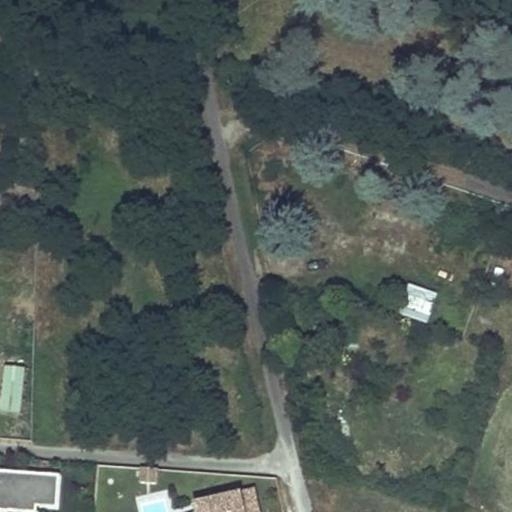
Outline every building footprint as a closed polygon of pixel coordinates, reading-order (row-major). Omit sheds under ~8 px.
[(173,6),(168,6),(162,7),(164,19),(174,18),(173,6)] [(406,303),(402,315),(426,322),(429,310),(406,303)] [(333,318),(319,316),(313,345),(328,348),(333,318)] [(4,365),(2,412),(24,413),(26,365),(4,365)] [(140,468),(138,483),(156,484),(157,470),(140,468)] [(56,507),(59,476),(0,470),(0,508),(35,511),(36,505),(56,507)] [(258,511),(254,490),(195,503),(197,511),(258,511)]
